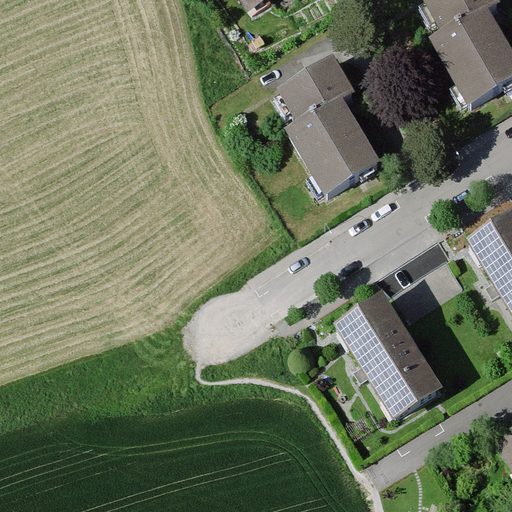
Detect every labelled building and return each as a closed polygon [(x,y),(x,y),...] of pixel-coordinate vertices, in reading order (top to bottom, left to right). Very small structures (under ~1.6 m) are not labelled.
[(240,0),(247,12),(267,0),(240,0)] [(423,0),(444,31),(428,42),(473,109),(511,82),(511,45),(488,10),(503,0),(423,0)] [(337,49),(278,87),(299,118),(282,130),(327,197),(384,159),(343,98),(362,86),(337,49)] [(511,209),(464,238),(511,316),(511,209)] [(448,264),(395,295),(410,319),(463,289),(448,264)] [(389,288),(335,319),(392,417),(446,386),(389,288)] [(511,428),(498,436),(511,462),(511,428)]
